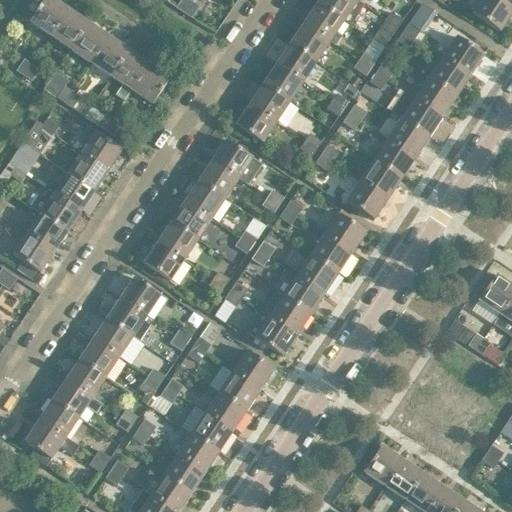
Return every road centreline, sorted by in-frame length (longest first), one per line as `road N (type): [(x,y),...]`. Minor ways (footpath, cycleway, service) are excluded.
road 1 (residential): [(242,511),(511,106)]
road 2 (residential): [(0,398),(265,0)]
